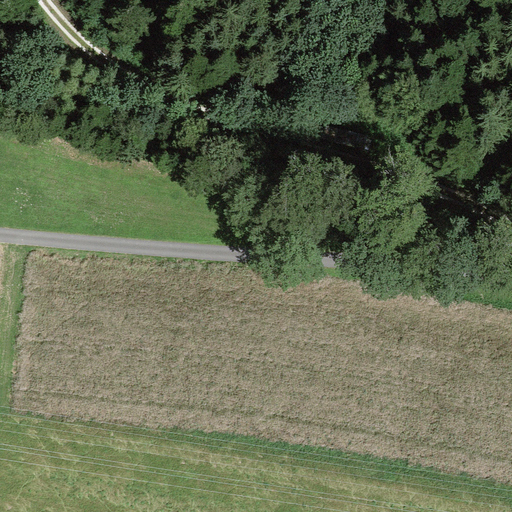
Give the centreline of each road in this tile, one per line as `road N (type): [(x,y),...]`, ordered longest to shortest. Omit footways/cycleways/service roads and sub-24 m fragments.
road 1 (track): [(49,0),(142,91),(395,172),(511,229)]
road 2 (unclassified): [(511,287),(0,230)]
